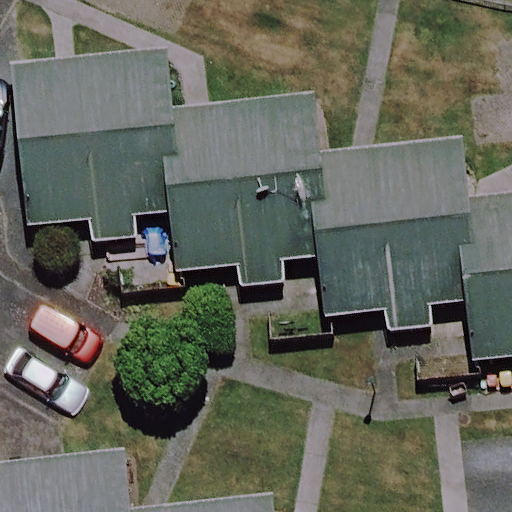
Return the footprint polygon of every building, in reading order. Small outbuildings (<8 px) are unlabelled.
[(175,130),(170,71),(22,84),(38,261),(186,248),(175,130)] [(325,159),(321,117),(175,130),(186,248),(190,299),(336,285),(325,159)] [(463,213),(457,147),(325,159),(336,285),(341,336),(473,325),(463,213)] [(473,325),(479,384),(511,380),(511,208),(463,213),(473,325)] [(133,511),(130,462),(0,469),(0,511),(133,511)]
